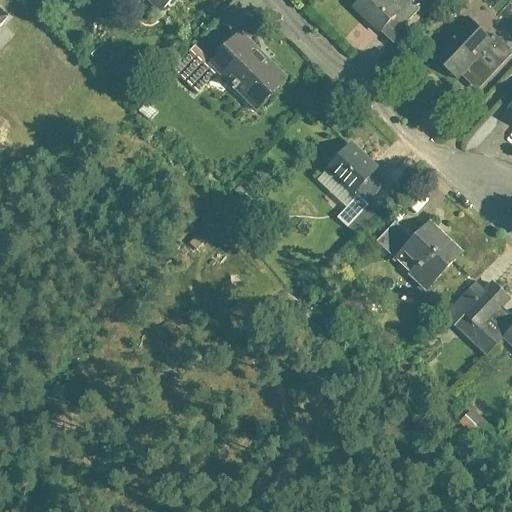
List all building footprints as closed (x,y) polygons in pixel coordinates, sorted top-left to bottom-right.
[(144,0),(159,15),(174,0),(144,0)] [(412,0),(360,0),(349,12),(379,41),(390,29),(398,37),(424,12),(412,0)] [(472,26),(433,64),(460,88),(463,85),(476,98),(511,63),(511,56),(497,41),(491,46),(472,26)] [(279,93),(224,40),(205,60),(198,53),(179,73),(200,93),(214,78),(255,118),(279,93)] [(511,101),(503,110),(511,118),(511,101)] [(334,157),(312,178),(341,209),(363,188),(334,157)] [(339,220),(351,232),(372,212),(360,200),(339,220)] [(398,229),(382,245),(394,257),(410,241),(398,229)] [(449,278),(414,243),(390,266),(426,301),(449,278)] [(511,320),(499,308),(508,299),(493,285),(480,299),(471,290),(444,318),(481,353),(499,334),(511,346),(511,320)]
